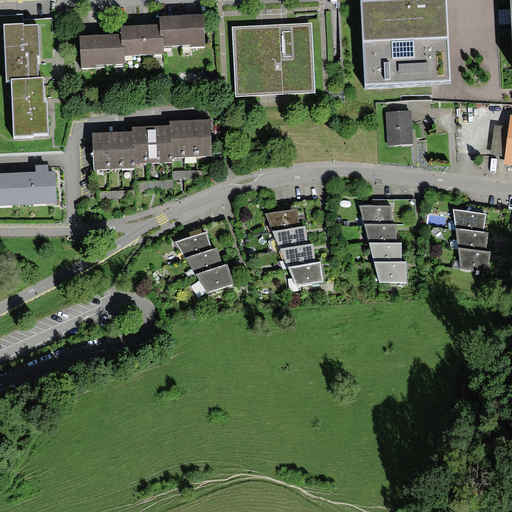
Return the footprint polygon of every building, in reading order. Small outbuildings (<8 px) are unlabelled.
[(447,2),(361,7),(365,88),(451,84),(447,2)] [(157,24),(157,31),(159,54),(201,51),(199,21),(157,24)] [(314,95),(311,25),(279,27),(231,29),(235,99),(314,95)] [(13,84),(39,83),(38,60),(40,60),(39,28),(24,29),(24,26),(4,27),(6,84),(13,84)] [(118,34),(118,42),(120,62),(159,59),(159,54),(157,31),(118,34)] [(120,62),(118,42),(76,45),(78,73),(120,70),(120,62)] [(39,83),(13,84),(15,140),(35,139),(35,136),(49,136),(48,106),(46,106),(46,102),(45,83),(39,83)] [(411,115),(386,116),(387,146),(412,145),(411,115)] [(511,121),(509,121),(507,131),(504,159),(503,166),(511,167),(511,121)] [(205,124),(193,125),(195,160),(207,159),(205,124)] [(193,125),(180,126),(182,160),(195,160),(193,125)] [(180,126),(167,126),(167,130),(169,161),(182,160),(180,126)] [(504,159),(507,131),(493,129),(489,157),(504,159)] [(155,130),(142,131),(144,166),(157,165),(155,130)] [(167,130),(155,130),(157,165),(169,164),(169,161),(167,130)] [(142,131),(129,132),(129,136),(131,166),(144,166),(142,131)] [(129,136),(117,137),(119,172),(131,171),(131,166),(129,136)] [(117,137),(105,138),(106,172),(119,172),(117,137)] [(105,138),(91,138),(93,173),(106,172),(105,138)] [(54,207),(53,176),(46,176),(45,169),(32,169),(32,177),(11,178),(12,208),(54,207)] [(0,208),(12,208),(11,178),(0,177),(0,208)] [(175,187),(175,179),(140,181),(141,189),(175,187)] [(390,227),(387,207),(361,211),(364,231),(390,227)] [(299,229),(294,210),(269,217),(275,237),(299,229)] [(482,235),(482,215),(456,214),(456,234),(482,235)] [(393,226),(390,227),(364,231),(368,250),(396,246),(393,226)] [(302,229),(299,229),(275,237),(280,255),(308,248),(302,229)] [(210,252),(201,234),(178,246),(186,264),(210,252)] [(485,235),(482,235),(456,234),(455,254),(485,254),(485,235)] [(399,245),(396,246),(368,250),(370,269),(402,264),(399,245)] [(310,247),(308,248),(280,255),(285,274),(315,265),(310,247)] [(213,251),(210,252),(186,264),(195,282),(222,269),(213,251)] [(487,254),(485,254),(455,254),(455,273),(487,273),(487,254)] [(404,263),(402,264),(370,269),(374,289),(407,283),(404,263)] [(318,264),(315,265),(285,274),(291,293),(324,284),(318,264)] [(224,267),(222,269),(195,282),(204,299),(232,284),(224,267)]
